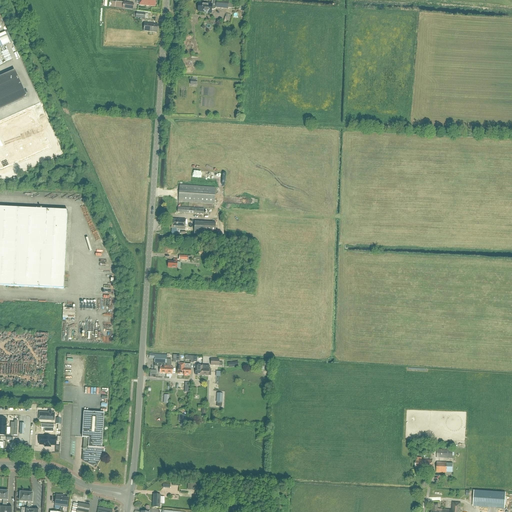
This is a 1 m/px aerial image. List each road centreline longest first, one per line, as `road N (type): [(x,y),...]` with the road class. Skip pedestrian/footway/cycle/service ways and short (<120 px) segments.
road 1 (tertiary): [(140,378),(166,0)]
road 2 (track): [(511,134),(158,116)]
road 3 (tertiary): [(0,464),(47,468),(129,495)]
